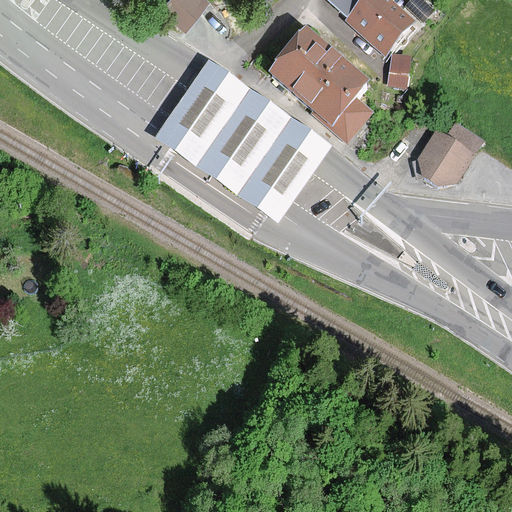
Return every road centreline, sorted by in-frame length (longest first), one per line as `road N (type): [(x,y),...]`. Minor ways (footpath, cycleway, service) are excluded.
road 1 (primary): [(0,25),(280,221),(511,351)]
road 2 (primary): [(511,313),(405,227),(71,0)]
